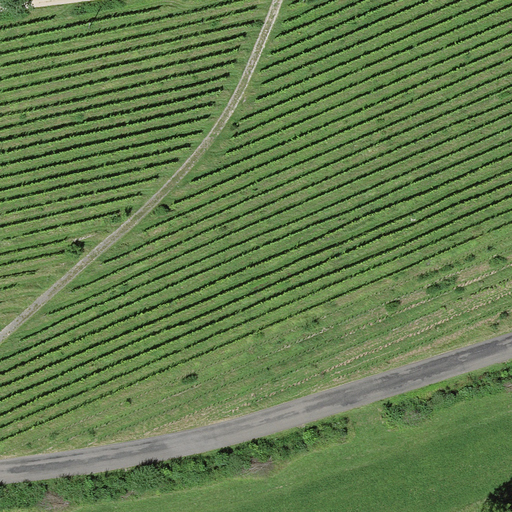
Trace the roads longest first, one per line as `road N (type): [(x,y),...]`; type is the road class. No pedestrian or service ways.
road 1 (unclassified): [(0,472),(236,431),(511,348)]
road 2 (track): [(0,333),(209,141),(276,0)]
